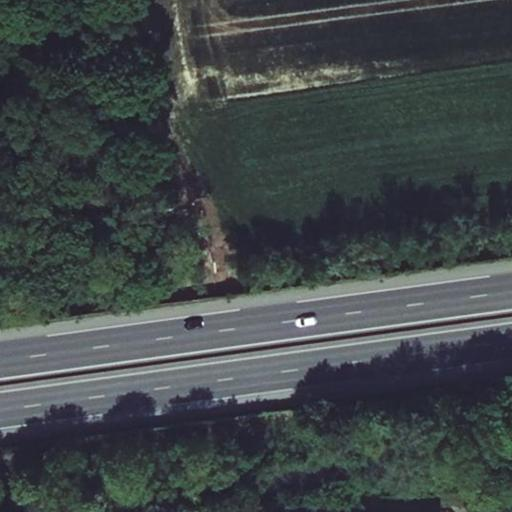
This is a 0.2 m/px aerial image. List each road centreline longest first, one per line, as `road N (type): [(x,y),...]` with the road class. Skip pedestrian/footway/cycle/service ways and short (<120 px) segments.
road 1 (trunk): [(0,410),(511,340)]
road 2 (trunk): [(511,291),(0,360)]
